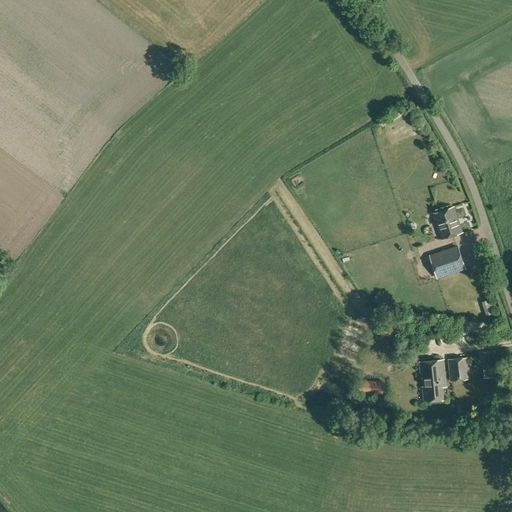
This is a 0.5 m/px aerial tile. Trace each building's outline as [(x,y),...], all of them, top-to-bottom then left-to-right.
[(443,239),(462,232),(453,208),(434,214),(443,239)] [(436,279),(452,274),(466,269),(458,245),(428,255),(436,279)] [(395,328),(385,326),(384,335),(394,337),(395,328)] [(450,381),(470,379),(468,357),(448,359),(450,381)] [(446,387),(444,359),(419,362),(421,378),(422,378),(423,386),(421,386),(423,401),(427,400),(427,401),(444,400),(443,387),(446,387)] [(494,367),(484,368),(485,378),(495,377),(494,367)] [(383,399),(385,389),(376,389),(377,376),(362,374),(361,388),(370,389),(368,398),(383,399)]
